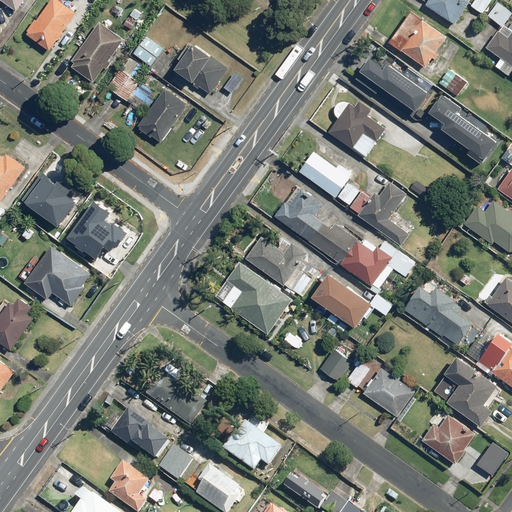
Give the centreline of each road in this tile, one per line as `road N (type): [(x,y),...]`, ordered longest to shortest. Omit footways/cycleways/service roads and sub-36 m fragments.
road 1 (residential): [(144,294),(454,511)]
road 2 (residential): [(196,221),(0,80)]
road 3 (secondary): [(12,474),(144,294)]
road 4 (secondary): [(255,138),(355,0)]
